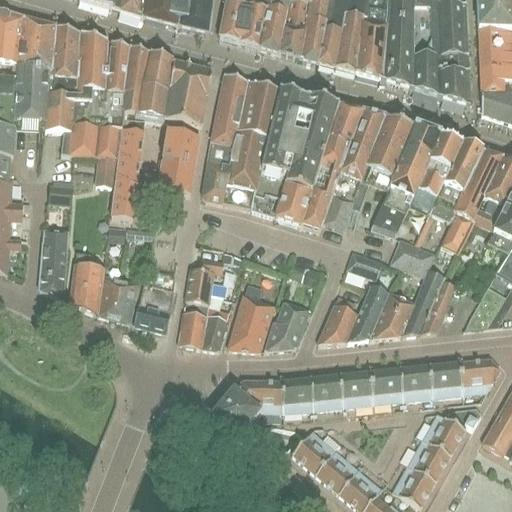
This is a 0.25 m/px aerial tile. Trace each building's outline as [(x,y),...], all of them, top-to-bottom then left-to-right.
[(80,0),(81,3),(111,12),(112,0),(80,0)] [(112,0),(111,12),(140,22),(145,0),(112,0)] [(145,0),(140,22),(174,30),(208,39),(212,9),(212,0),(145,0)] [(226,6),(219,43),(259,54),(266,14),(267,0),(226,0),(226,6)] [(267,0),(266,14),(259,54),(278,59),(290,4),(310,8),(300,65),(318,69),(322,49),(326,27),(324,26),(329,0),(267,0)] [(322,49),(318,69),(335,74),(335,73),(355,78),(362,27),(363,23),(367,23),(368,0),(329,0),(324,26),(326,27),(322,49)] [(362,27),(355,78),(382,86),(386,32),(385,31),(387,0),(368,0),(367,23),(363,23),(362,27)] [(386,32),(382,86),(413,95),(438,103),(441,104),(470,113),(469,76),(468,61),(465,9),(464,0),(387,0),(385,31),(386,32)] [(511,0),(476,0),(477,33),(478,33),(511,33),(511,0)] [(290,4),(278,59),(300,65),(310,8),(290,4)] [(0,68),(17,69),(18,69),(22,23),(0,15),(0,68)] [(17,81),(15,125),(44,126),(46,95),(52,96),(56,32),(56,31),(41,27),(22,22),(22,23),(18,69),(17,81)] [(56,32),(52,96),(55,96),(55,97),(75,99),(77,66),(76,66),(79,37),(56,32)] [(480,76),(511,72),(511,33),(478,33),(480,76)] [(44,126),(43,135),(63,137),(61,159),(96,163),(115,165),(117,166),(118,158),(121,137),(122,125),(123,118),(125,96),(123,97),(127,66),(129,52),(80,38),(77,66),(75,99),(55,97),(55,96),(52,96),(46,95),(44,126)] [(125,96),(123,118),(133,120),(144,122),(153,124),(162,125),(162,124),(173,126),(200,131),(211,74),(210,74),(173,66),(173,65),(173,66),(172,66),(172,64),(149,57),(145,56),(144,58),(137,56),(137,54),(131,52),(129,52),(127,66),(123,97),(125,96)] [(511,72),(480,76),(481,89),(481,100),(511,97),(511,72)] [(0,159),(9,160),(12,160),(15,125),(17,81),(0,79),(0,159)] [(211,147),(207,167),(222,170),(222,171),(229,172),(230,167),(233,151),(236,136),(246,85),(224,79),(210,147),(211,147)] [(207,167),(202,202),(206,206),(222,209),(223,209),(250,214),(250,215),(274,223),(299,231),(311,196),(338,109),(309,102),(279,94),(246,85),(236,136),(233,151),(230,167),(229,172),(222,171),(222,170),(207,167)] [(511,97),(481,100),(481,101),(481,116),(481,119),(483,120),(483,119),(511,128),(511,97)] [(311,196),(299,231),(319,237),(322,230),(328,212),(340,179),(350,150),(362,116),(338,109),(311,196)] [(340,179),(328,212),(335,214),(339,215),(333,234),(345,238),(353,215),(359,217),(369,189),(387,197),(371,233),(370,235),(395,243),(397,238),(402,238),(407,235),(408,231),(409,227),(408,225),(405,221),(411,207),(431,163),(441,140),(414,130),(413,130),(387,123),(385,122),(362,116),(350,150),(340,179)] [(122,125),(121,137),(142,139),(144,127),(122,125)] [(121,137),(118,158),(140,161),(142,139),(121,137)] [(166,137),(156,196),(189,201),(198,143),(166,137)] [(431,163),(411,207),(430,215),(462,148),(462,147),(441,140),(431,163)] [(430,215),(429,218),(449,226),(451,222),(483,155),(483,154),(480,153),(463,148),(462,148),(430,215)] [(452,222),(440,250),(457,258),(472,227),(480,213),(485,203),(504,162),(483,155),(451,222),(452,222)] [(117,166),(116,180),(137,182),(140,161),(118,158),(117,166)] [(0,159),(0,182),(2,183),(1,187),(7,187),(9,160),(0,159)] [(480,213),(472,227),(492,237),(511,196),(511,164),(504,162),(485,203),(494,208),(490,217),(480,213)] [(96,163),(93,191),(112,193),(114,173),(115,165),(96,163)] [(116,180),(113,201),(134,204),(137,182),(116,180)] [(69,212),(71,192),(69,192),(70,187),(52,185),(52,190),(49,189),(47,210),(69,212)] [(9,187),(1,187),(0,186),(0,215),(22,217),(23,208),(11,207),(12,187),(9,187)] [(511,196),(492,237),(511,247),(511,246),(511,196)] [(113,201),(110,223),(131,226),(134,204),(113,201)] [(328,212),(322,230),(333,234),(339,215),(335,214),(328,212)] [(0,215),(0,243),(9,244),(10,225),(22,226),(22,217),(0,215)] [(126,232),(125,243),(145,244),(146,234),(126,232)] [(44,235),(39,295),(63,306),(69,237),(44,235)] [(105,242),(104,261),(120,261),(120,243),(105,242)] [(9,244),(0,243),(0,277),(7,281),(9,253),(20,254),(21,244),(9,244)] [(399,243),(394,256),(429,270),(433,257),(399,243)] [(511,246),(511,247),(493,277),(508,287),(511,288),(511,246)] [(394,256),(389,270),(423,284),(427,275),(429,270),(394,256)] [(224,257),(222,267),(240,269),(240,263),(224,257)] [(351,257),(345,276),(375,285),(381,267),(351,257)] [(98,321),(104,279),(105,273),(87,271),(88,259),(76,258),(75,269),(69,310),(98,321)] [(190,274),(185,307),(209,310),(211,300),(223,302),(225,289),(213,288),(214,279),(220,280),(222,267),(199,263),(197,275),(190,274)] [(306,272),(293,267),(288,282),(302,286),(306,272)] [(401,342),(420,339),(443,285),(444,282),(427,275),(423,284),(414,308),(401,342)] [(122,284),(104,279),(98,321),(115,325),(122,284)] [(122,284),(115,325),(129,329),(134,306),(138,288),(122,284)] [(420,339),(438,338),(455,291),(443,285),(420,339)] [(274,312),(257,306),(261,293),(247,289),(243,301),(227,354),(260,357),(274,312)] [(358,320),(346,348),(369,345),(389,298),(388,298),(370,290),(358,320)] [(506,302),(488,291),(479,306),(463,335),(486,333),(506,302)] [(139,309),(134,330),(165,338),(171,317),(169,317),(172,300),(143,292),(139,309)] [(414,308),(389,298),(369,345),(401,342),(414,308)] [(208,312),(200,353),(219,356),(220,352),(227,326),(228,318),(219,315),(223,302),(211,300),(209,310),(209,313),(208,312)] [(346,348),(358,320),(351,317),(354,309),(338,302),(334,310),(317,351),(322,350),(341,349),(346,348)] [(309,317),(283,308),(276,329),(274,328),(264,357),(296,353),(309,317)] [(200,353),(208,312),(198,310),(196,320),(183,318),(178,350),(200,353)] [(455,368),(458,401),(486,398),(499,375),(489,363),(459,367),(455,368)] [(458,401),(455,368),(427,370),(430,404),(458,401)] [(427,370),(398,373),(401,407),(430,404),(427,370)] [(398,373),(370,376),(373,410),(401,407),(398,373)] [(373,410),(370,376),(342,379),(345,413),(373,410)] [(342,379),(313,382),(316,416),(345,413),(342,379)] [(316,416),(313,382),(285,385),(288,419),(316,416)] [(288,419),(285,385),(279,386),(280,386),(242,386),(234,396),(259,419),(282,419),(288,419)] [(210,422),(237,444),(259,419),(234,396),(233,395),(210,422)] [(511,410),(506,406),(482,449),(503,461),(504,458),(510,462),(511,459),(511,410)] [(471,435),(477,426),(476,426),(480,419),(476,413),(456,415),(451,423),(463,430),(463,431),(471,435)] [(437,418),(422,445),(450,461),(466,435),(437,418)] [(312,436),(291,461),(314,480),(335,455),(312,436)] [(422,445),(407,471),(435,487),(450,461),(422,445)] [(335,455),(314,480),(337,500),(358,475),(335,455)] [(420,511),(435,487),(407,471),(392,497),(396,500),(417,511),(420,511)] [(358,475),(337,500),(352,511),(366,511),(376,501),(381,494),(366,481),(358,475)] [(376,501),(366,511),(388,511),(387,510),(376,501)]
